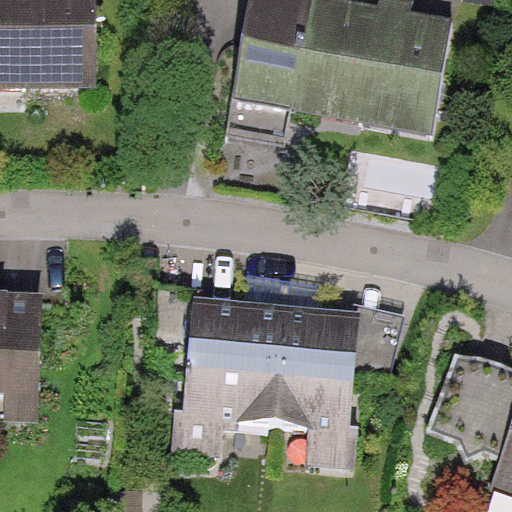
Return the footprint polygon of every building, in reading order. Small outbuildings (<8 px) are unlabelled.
[(103,0),(0,0),(0,94),(105,93),(103,0)] [(392,0),(253,0),(234,107),(433,143),(457,12),(392,0)] [(43,305),(0,306),(0,427),(47,426),(43,305)] [(270,440),(282,323),(200,315),(188,432),(270,440)] [(352,448),(364,331),(282,323),(270,440),(352,448)] [(511,446),(491,502),(511,509),(511,446)]
